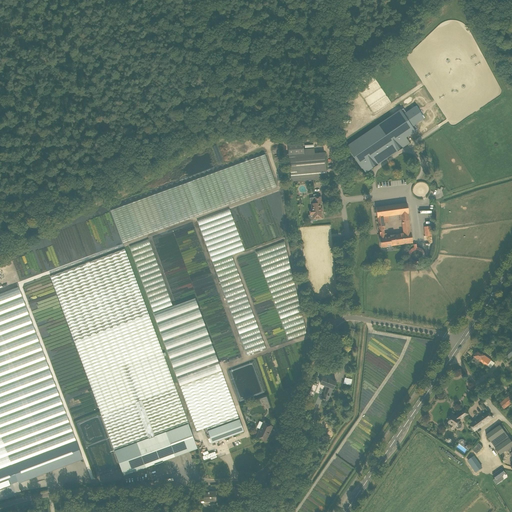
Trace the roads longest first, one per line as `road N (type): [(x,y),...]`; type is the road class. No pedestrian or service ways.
road 1 (unclassified): [(265,479),(341,320),(439,333),(459,344)]
road 2 (unclassified): [(0,506),(55,491),(265,479)]
road 3 (primary): [(345,511),(451,356)]
road 4 (track): [(341,0),(334,141)]
